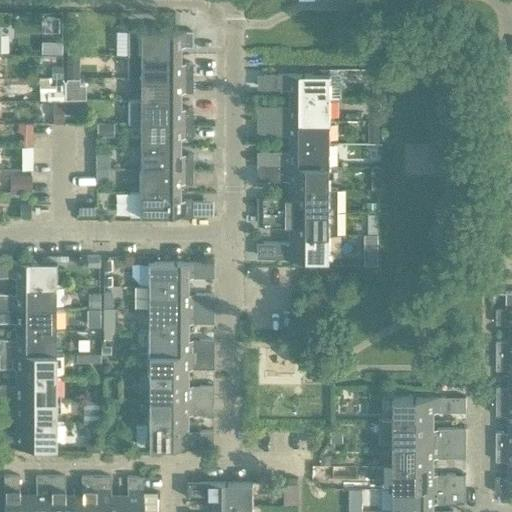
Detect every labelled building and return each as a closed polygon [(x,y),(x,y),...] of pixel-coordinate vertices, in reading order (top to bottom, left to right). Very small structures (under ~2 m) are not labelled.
[(79,30),(66,30),(66,32),(66,39),(79,39),(79,30)] [(141,30),(141,54),(177,55),(177,46),(192,46),(192,30),(141,30)] [(41,40),(41,52),(61,53),(61,41),(41,40)] [(140,77),(140,78),(193,77),(193,63),(177,63),(177,55),(141,54),(129,54),(128,77),(140,77)] [(51,66),(51,77),(62,77),(62,66),(51,66)] [(79,67),(66,67),(66,78),(79,78),(79,67)] [(378,68),(365,68),(365,77),(378,77),(378,68)] [(294,97),(331,97),(331,73),(278,73),(278,89),(294,89),(294,97)] [(140,78),(140,100),(177,100),(177,92),(193,92),(193,77),(140,78)] [(39,79),(39,81),(39,83),(39,90),(55,90),(55,89),(55,85),(54,84),(52,83),(51,81),(50,81),(50,79),(49,78),(48,78),(44,78),(42,78),(40,78),(39,79)] [(64,82),(64,100),(79,99),(79,78),(66,79),(64,82)] [(63,91),(39,91),(39,100),(63,100),(63,91)] [(331,120),(331,97),(294,97),(294,105),(278,105),(278,120),(331,120)] [(140,123),(192,123),(192,108),(177,108),(177,100),(140,100),(128,100),(128,123),(140,123)] [(77,101),(64,101),(64,113),(77,113),(77,101)] [(63,102),(53,102),(53,123),(63,122),(63,102)] [(330,143),(331,120),(278,120),(278,135),(294,135),(294,143),(330,143)] [(379,120),(368,120),(369,142),(379,142),(379,120)] [(97,123),(97,136),(113,136),(113,123),(97,123)] [(140,123),(140,145),(177,145),(177,137),(192,137),(192,123),(140,123)] [(330,165),(330,143),(294,143),(294,151),(278,151),(278,165),(330,165)] [(140,145),(140,168),(192,168),(192,154),(177,154),(177,145),(140,145)] [(31,146),(22,146),(22,169),(31,169),(31,146)] [(109,153),(95,153),(95,167),(109,167),(109,153)] [(330,187),(330,165),(278,165),(278,180),(294,180),(294,188),(338,189),(338,187),(330,187)] [(383,166),(372,166),(372,187),(383,187),(383,166)] [(96,168),(96,180),(108,180),(108,168),(96,168)] [(192,168),(140,168),(140,191),(176,191),(177,183),(192,183),(192,168)] [(31,174),(10,174),(10,191),(31,191),(31,174)] [(338,211),(338,189),(294,188),(294,196),(278,196),(278,211),(338,211)] [(379,189),(366,189),(366,206),(379,206),(379,189)] [(176,191),(140,191),(129,191),(129,215),(130,215),(139,215),(192,215),(192,199),(176,199),(176,191)] [(20,203),(20,216),(31,216),(31,203),(20,203)] [(79,215),(95,215),(95,205),(79,205),(79,215)] [(338,211),(278,211),(278,226),(294,226),(294,234),(330,234),(338,234),(338,211)] [(369,213),(369,234),(377,234),(377,213),(369,213)] [(330,258),(330,234),(294,234),(294,242),(264,242),(263,257),(330,258)] [(377,234),(369,234),(361,234),(361,250),(377,250),(377,234)] [(86,255),(86,266),(100,266),(100,255),(99,255),(93,255),(86,255)] [(111,258),(102,258),(102,270),(111,270),(111,258)] [(0,277),(19,277),(19,285),(56,285),(56,261),(0,260),(0,277)] [(148,261),(148,285),(184,285),(184,277),(214,277),(214,261),(148,261)] [(111,276),(102,276),(102,285),(111,285),(111,276)] [(0,307),(56,308),(56,285),(19,285),(19,293),(0,292),(0,307)] [(184,285),(148,285),(148,307),(214,308),(214,293),(184,293),(184,285)] [(507,308),(497,308),(497,324),(511,324),(511,290),(507,290),(507,308)] [(112,291),(103,291),(103,307),(112,307),(112,291)] [(99,293),(87,293),(87,307),(99,307),(99,293)] [(56,330),(56,308),(0,307),(0,322),(19,322),(19,331),(56,330)] [(148,330),(184,330),(184,322),(214,322),(214,308),(148,307),(148,330)] [(114,308),(103,308),(103,330),(113,330),(114,308)] [(99,309),(87,309),(87,325),(99,325),(99,309)] [(0,338),(0,353),(56,353),(56,330),(19,331),(19,339),(0,338)] [(184,330),(148,330),(148,353),(214,353),(214,338),(184,338),(184,330)] [(511,340),(497,340),(497,355),(511,354),(511,340)] [(0,367),(19,368),(19,376),(56,376),(56,353),(0,353),(0,367)] [(100,353),(76,353),(76,362),(100,361),(100,353)] [(214,353),(148,353),(148,376),(185,376),(185,368),(214,368),(214,353)] [(511,354),(497,355),(497,369),(511,369),(511,354)] [(0,398),(56,399),(56,376),(19,376),(19,384),(0,383),(0,398)] [(185,376),(148,376),(148,399),(214,399),(214,384),(185,384),(185,376)] [(511,385),(497,386),(496,400),(511,400),(511,385)] [(97,390),(86,390),(86,399),(97,399),(97,390)] [(393,420),(429,420),(429,412),(466,412),(466,397),(393,396),(393,420)] [(0,413),(19,414),(19,422),(56,422),(56,399),(0,398),(0,413)] [(214,399),(148,399),(149,422),(185,422),(185,414),(214,414),(214,399)] [(511,400),(496,400),(496,415),(511,414),(511,400)] [(99,411),(83,411),(83,422),(98,422),(99,411)] [(429,420),(393,420),(379,420),(379,443),(393,443),(465,444),(465,429),(429,429),(429,420)] [(56,422),(19,422),(19,429),(0,429),(0,445),(56,445),(56,422)] [(185,430),(185,422),(149,422),(148,425),(136,425),(136,442),(140,445),(149,445),(149,446),(214,446),(214,430),(185,430)] [(511,429),(511,431),(496,431),(496,446),(511,445),(511,429)] [(342,430),(332,430),(332,441),(342,441),(342,430)] [(99,439),(86,439),(86,451),(99,451),(99,439)] [(113,440),(103,440),(103,450),(113,450),(113,440)] [(393,466),(429,466),(429,458),(465,458),(465,444),(393,443),(393,466)] [(511,445),(496,446),(496,460),(511,460),(511,445)] [(429,466),(393,466),(393,489),(465,489),(465,474),(429,474),(429,466)] [(3,511),(26,511),(27,495),(19,495),(19,475),(4,475),(3,511)] [(36,495),(27,495),(26,511),(50,511),(50,475),(36,475),(36,495)] [(64,475),(50,475),(50,511),(72,511),(73,496),(64,496),(64,475)] [(72,511),(95,511),(96,475),(81,475),(81,496),(73,496),(72,511)] [(95,511),(118,511),(118,496),(111,496),(111,475),(96,475),(95,511)] [(127,496),(118,496),(118,511),(156,511),(157,491),(143,491),(143,475),(140,475),(127,475),(127,496)] [(511,475),(496,476),(496,492),(511,492),(511,475)] [(217,497),(217,505),(254,506),(254,482),(188,481),(188,497),(217,497)] [(297,484),(283,484),(283,507),(297,507),(297,484)] [(393,511),(429,511),(429,504),(445,504),(465,504),(465,489),(393,489),(393,511)] [(349,511),(358,511),(358,500),(349,500),(349,505),(349,511)]
